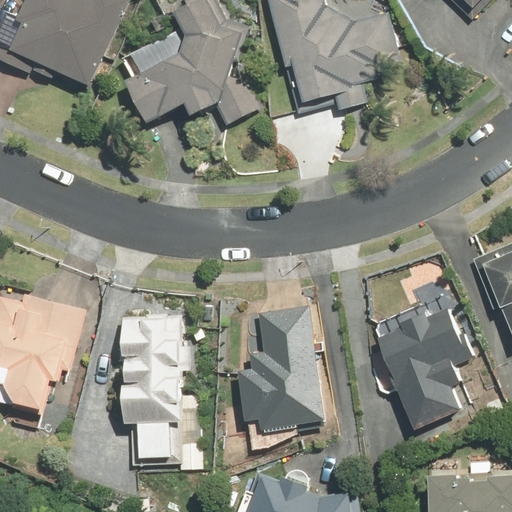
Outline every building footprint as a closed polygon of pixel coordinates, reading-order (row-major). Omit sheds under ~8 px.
[(33,0),(12,50),(92,85),(130,0),(33,0)] [(195,49),(129,82),(150,123),(188,104),(195,119),(219,107),(230,127),(267,108),(243,60),(254,27),(231,20),(220,0),(186,0),(189,4),(175,11),(195,49)] [(323,0),(277,0),(304,113),(369,97),(365,80),(406,70),(393,15),(358,23),(324,3),(323,0)] [(456,0),(477,18),(494,0),(456,0)] [(511,243),(482,255),(511,327),(511,243)] [(72,372),(88,309),(6,288),(0,313),(0,362),(14,366),(7,393),(51,404),(60,369),(72,372)] [(381,334),(420,426),(469,406),(452,367),(478,356),(456,303),(381,334)] [(327,419),(311,304),(262,311),(268,349),(254,351),(256,367),(243,368),(250,418),(263,416),(265,428),(327,419)] [(136,421),(137,472),(208,471),(206,394),(186,394),(185,315),(126,316),(128,421),(136,421)] [(511,511),(511,469),(431,473),(432,511),(511,511)] [(324,495),(265,475),(252,511),(362,511),(358,489),(324,495)]
